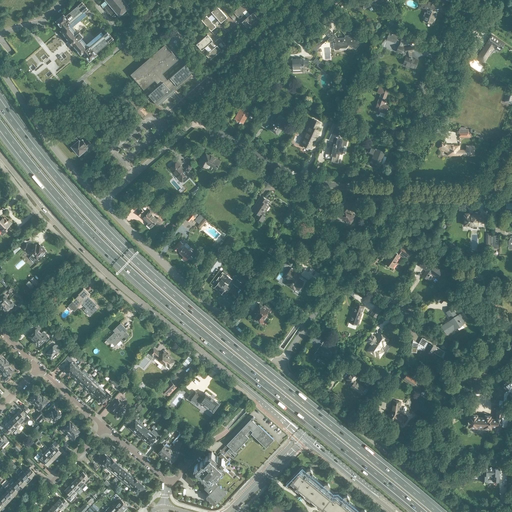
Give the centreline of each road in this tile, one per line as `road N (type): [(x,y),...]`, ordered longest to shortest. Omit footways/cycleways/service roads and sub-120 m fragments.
road 1 (motorway): [(438,511),(120,244),(0,101)]
road 2 (motorway): [(0,127),(75,220),(140,283),(417,511)]
road 3 (primary): [(300,432),(75,243),(0,155)]
road 4 (residential): [(281,366),(104,203)]
road 5 (residential): [(389,194),(464,0)]
road 6 (residential): [(389,194),(300,172),(198,117)]
road 7 (unknown): [(290,0),(158,121)]
road 8 (residential): [(198,117),(333,0)]
road 9 (unclassified): [(104,203),(42,132),(0,66)]
road 10 (residential): [(408,470),(281,366)]
road 11 (residential): [(104,203),(198,117)]
road 12 (residential): [(511,194),(389,194)]
road 13 (residential): [(281,366),(345,263)]
